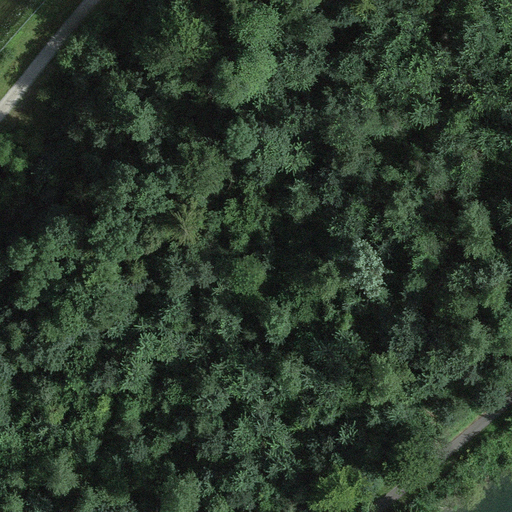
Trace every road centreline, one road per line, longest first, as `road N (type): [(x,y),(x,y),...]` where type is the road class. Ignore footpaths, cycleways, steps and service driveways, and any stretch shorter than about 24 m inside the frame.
road 1 (track): [(511,399),(375,511)]
road 2 (unknown): [(0,112),(95,0)]
